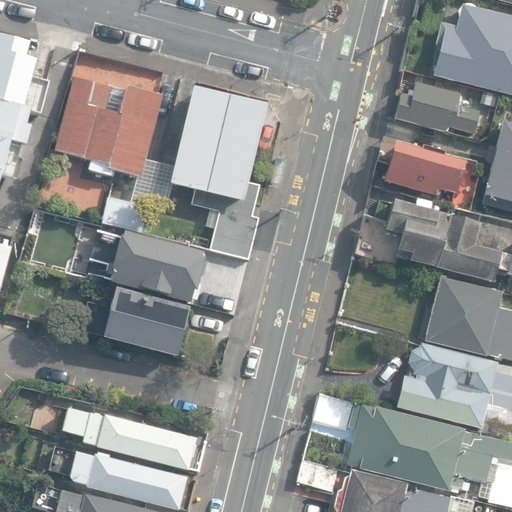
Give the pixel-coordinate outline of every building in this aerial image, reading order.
[(432,77),(511,97),(511,18),(462,6),(456,27),(441,24),(435,48),(439,48),(432,77)] [(32,61),(33,57),(25,55),(28,44),(0,35),(0,104),(29,112),(39,115),(48,84),(30,79),(35,62),(32,61)] [(135,178),(141,180),(146,161),(163,96),(126,87),(125,90),(113,87),(112,89),(73,79),(54,152),(90,161),(88,171),(111,177),(113,173),(135,178)] [(446,129),(471,135),(477,112),(456,107),(459,94),(414,83),(411,97),(399,94),(392,121),(444,134),(446,129)] [(174,168),(169,186),(171,186),(195,192),(242,204),(247,184),(266,107),(194,89),(174,168)] [(25,147),(30,128),(25,126),(29,112),(0,104),(0,136),(10,139),(8,143),(20,146),(25,147)] [(511,123),(503,121),(483,204),(511,211),(511,123)] [(10,139),(0,136),(0,178),(16,182),(22,162),(16,160),(20,146),(8,143),(10,139)] [(381,183),(438,198),(439,191),(454,195),(462,163),(441,158),(442,154),(384,139),(378,163),(385,165),(381,183)] [(144,206),(165,211),(171,186),(169,186),(174,168),(146,161),(141,180),(135,178),(129,201),(128,202),(144,206)] [(260,187),(247,184),(242,204),(195,192),(191,205),(220,213),(210,251),(250,261),(260,220),(252,218),(260,187)] [(99,221),(138,231),(144,206),(128,202),(129,201),(106,195),(99,221)] [(390,266),(398,235),(400,235),(394,258),(490,284),(494,270),(505,273),(504,275),(511,277),(511,248),(509,258),(473,248),(478,226),(392,202),(387,222),(364,216),(353,256),(390,266)] [(34,232),(58,238),(63,218),(39,212),(34,232)] [(0,282),(12,238),(0,234),(0,282)] [(111,284),(189,304),(192,292),(195,292),(199,278),(202,279),(205,265),(202,265),(203,260),(201,259),(202,254),(123,235),(122,240),(119,239),(111,271),(114,271),(111,284)] [(484,354),(511,360),(511,311),(495,307),(499,292),(443,278),(443,276),(439,275),(422,340),(484,355),(484,354)] [(235,315),(239,295),(207,287),(202,307),(235,315)] [(101,339),(177,358),(189,310),(115,291),(113,300),(106,298),(100,323),(105,324),(101,339)] [(404,374),(395,409),(486,433),(488,425),(498,427),(495,437),(511,441),(511,368),(421,344),(409,352),(406,364),(411,376),(404,374)] [(313,421),(347,430),(353,404),(319,396),(313,421)] [(346,466),(449,492),(450,488),(461,490),(464,478),(485,483),(490,465),(495,467),(497,459),(511,463),(511,444),(361,406),(346,466)] [(95,448),(188,471),(196,439),(67,407),(61,431),(83,436),(81,442),(96,446),(95,448)] [(87,488),(177,511),(186,477),(96,455),(96,456),(75,451),(67,480),(88,485),(87,488)] [(509,508),(511,497),(511,464),(497,461),(487,503),(509,508)] [(297,482),(331,493),(337,473),(303,463),(297,482)] [(446,511),(450,499),(418,491),(417,495),(405,492),(407,484),(351,471),(349,475),(344,478),(342,489),(338,492),(334,509),(335,511),(446,511)] [(152,511),(85,495),(84,497),(49,488),(43,511),(48,511),(152,511)]
